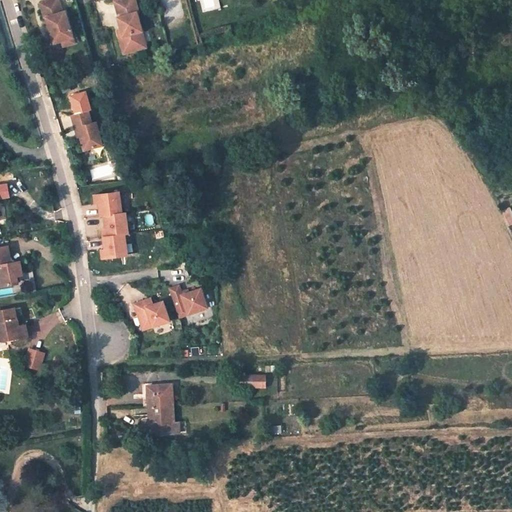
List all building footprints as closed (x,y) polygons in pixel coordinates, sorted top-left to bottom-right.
[(52,31),(55,40),(63,38),(74,35),(66,9),(63,9),(60,0),(42,0),(41,0),(46,15),(47,15),(50,24),(52,31)] [(119,35),(124,51),(137,48),(135,44),(145,41),(137,11),(139,10),(136,0),(115,0),(119,15),(118,15),(122,28),(123,34),(119,35)] [(63,38),(64,43),(75,40),(74,35),(63,38)] [(77,133),(81,146),(88,144),(99,141),(92,118),(88,119),(84,106),(68,112),(72,125),(74,124),(77,133)] [(88,144),(90,149),(101,146),(99,141),(88,144)] [(7,185),(0,186),(0,197),(10,196),(7,185)] [(119,210),(116,188),(92,191),(93,200),(97,200),(99,213),(103,212),(119,210)] [(119,210),(103,212),(104,225),(101,225),(102,234),(122,232),(126,231),(123,209),(119,210)] [(122,232),(102,234),(104,247),(100,248),(101,257),(125,253),(122,232)] [(8,246),(0,247),(0,286),(17,283),(15,273),(22,272),(20,261),(11,263),(8,264),(7,256),(9,255),(8,246)] [(178,286),(168,289),(177,315),(205,306),(199,289),(181,295),(178,286)] [(150,299),(144,301),(146,308),(152,305),(150,299)] [(146,308),(144,301),(134,305),(142,328),(168,319),(162,302),(152,305),(146,308)] [(14,308),(0,310),(0,341),(27,336),(25,325),(18,326),(17,318),(16,318),(14,308)] [(43,347),(27,348),(29,365),(44,364),(43,347)] [(264,376),(238,376),(238,387),(264,387),(264,376)] [(146,386),(147,407),(171,406),(170,385),(146,386)] [(171,406),(147,407),(149,426),(172,425),(171,406)]
